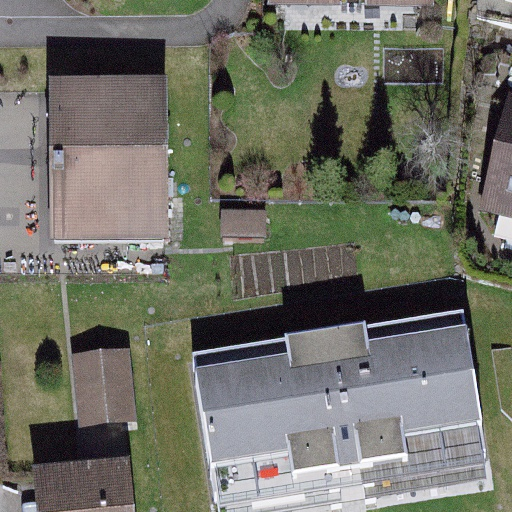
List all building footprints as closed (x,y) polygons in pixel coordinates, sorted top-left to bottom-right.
[(262,0),(263,14),(427,8),(426,0),(262,0)] [(169,244),(167,94),(40,97),(43,246),(169,244)] [(468,213),(511,222),(511,106),(493,102),(468,213)] [(462,334),(204,370),(224,507),(482,471),(462,334)] [(69,358),(70,429),(124,428),(122,357),(69,358)] [(117,511),(114,470),(22,479),(25,511),(117,511)]
